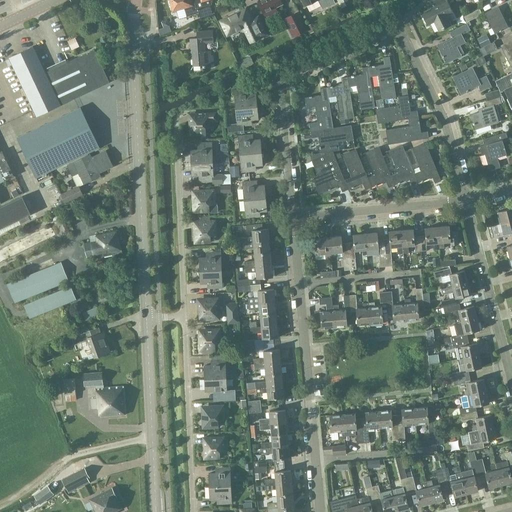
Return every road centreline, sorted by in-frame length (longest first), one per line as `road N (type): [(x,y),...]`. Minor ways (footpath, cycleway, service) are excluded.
road 1 (tertiary): [(146,316),(135,0)]
road 2 (residential): [(293,218),(279,81),(397,23)]
road 3 (tertiary): [(154,511),(146,316)]
road 4 (residential): [(193,511),(185,316)]
road 5 (residential): [(465,200),(445,122),(397,23)]
road 6 (residential): [(185,316),(177,129)]
road 7 (residential): [(315,461),(298,283)]
road 8 (residential): [(465,200),(293,218)]
road 9 (residential): [(511,365),(465,200)]
road 10 (track): [(151,439),(69,457),(0,507)]
